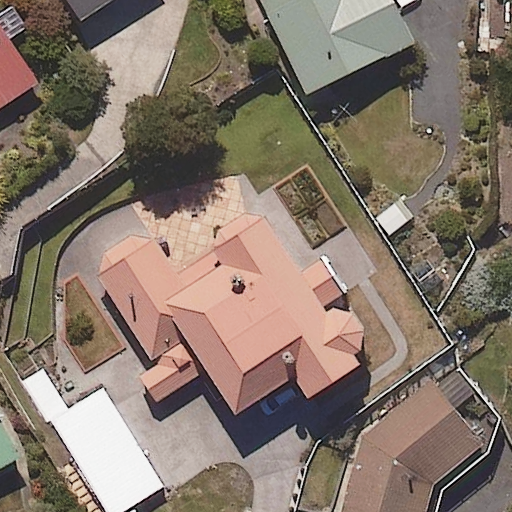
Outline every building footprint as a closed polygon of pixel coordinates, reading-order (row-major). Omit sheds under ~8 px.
[(77,0),(91,19),(118,0),(77,0)] [(259,0),(305,97),(411,47),(388,0),(259,0)] [(0,110),(44,81),(0,16),(0,110)] [(421,220),(403,195),(375,216),(393,241),(421,220)] [(333,302),(354,288),(329,251),(308,265),(273,212),(254,210),(224,230),(223,246),(182,273),(158,237),(140,231),(109,252),(104,273),(163,362),(145,374),(164,401),(215,366),(247,414),(305,374),(322,399),(375,364),(370,358),(373,353),(375,349),(376,343),(377,338),(376,333),(375,328),(372,323),(369,319),(366,315),(362,312),(357,310),(352,308),(347,307),(342,307),(337,308),(333,302)] [(506,417),(459,365),(438,384),(429,375),(369,429),(341,511),(435,511),(442,488),(511,426),(504,418),(506,417)] [(105,387),(52,420),(74,455),(69,459),(102,511),(124,511),(167,485),(105,387)] [(0,469),(26,455),(0,408),(0,469)]
